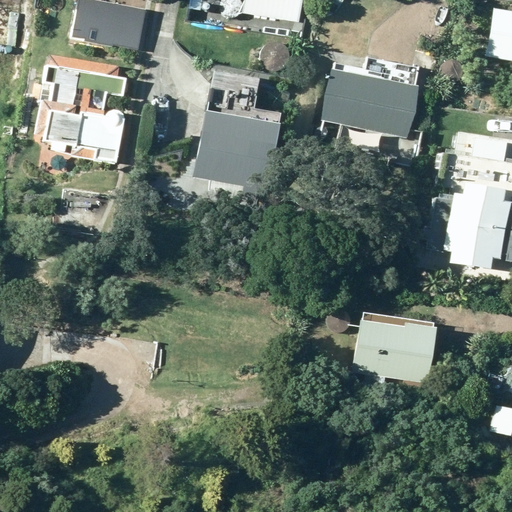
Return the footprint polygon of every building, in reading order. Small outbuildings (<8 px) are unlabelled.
[(0,0),(0,46),(15,49),(19,24),(34,27),(38,5),(6,0),(0,0)] [(104,0),(76,0),(70,36),(82,38),(81,43),(112,48),(112,44),(137,48),(145,7),(104,0)] [(243,0),(242,13),(297,22),(300,0),(243,0)] [(483,57),(511,60),(511,11),(491,9),(483,57)] [(320,121),(405,139),(415,88),(330,70),(320,121)] [(48,111),(43,142),(76,147),(74,157),(116,164),(123,119),(122,115),(118,111),(112,110),(107,112),(104,116),(79,112),(79,115),(48,111)] [(192,178),(208,180),(206,192),(265,202),(278,124),(203,112),(192,178)] [(492,258),(500,260),(501,254),(505,255),(504,260),(511,261),(511,210),(508,210),(510,198),(511,198),(511,140),(456,132),(453,154),(439,153),(434,186),(448,189),(446,200),(432,198),(428,229),(423,228),(421,240),(425,240),(425,248),(449,252),(447,263),(490,269),(492,258)] [(426,382),(433,329),(402,324),(402,328),(358,322),(351,373),(363,374),(362,386),(378,388),(380,376),(426,382)] [(511,410),(492,408),(490,428),(511,431),(511,410)]
